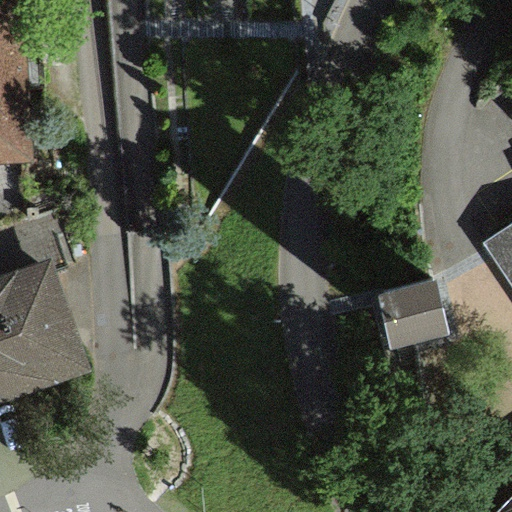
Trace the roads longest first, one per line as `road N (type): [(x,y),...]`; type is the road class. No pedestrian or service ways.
road 1 (residential): [(356,511),(296,308),(298,174),(334,45),(361,0)]
road 2 (residential): [(105,498),(117,336),(84,0)]
road 3 (residential): [(498,0),(455,82),(439,158),(446,250)]
